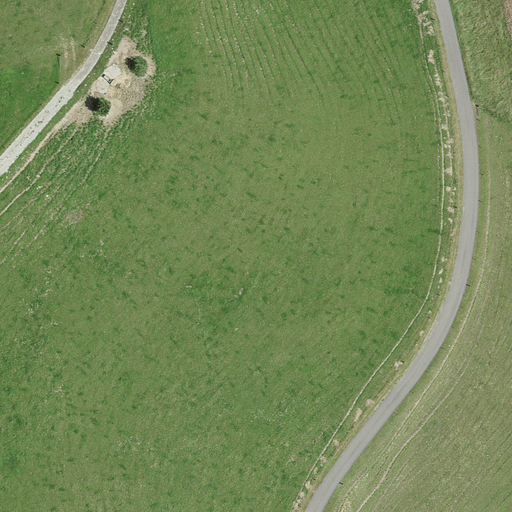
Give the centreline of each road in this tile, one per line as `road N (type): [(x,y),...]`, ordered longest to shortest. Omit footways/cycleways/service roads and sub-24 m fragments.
road 1 (track): [(323,511),(425,373),(455,318),(474,245),(479,171),(444,0)]
road 2 (track): [(128,0),(105,55),(0,182)]
